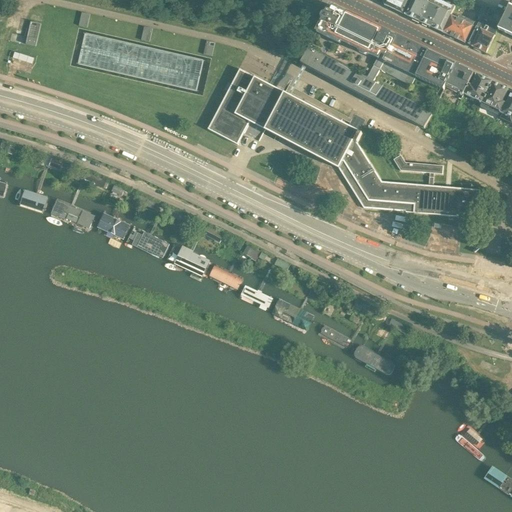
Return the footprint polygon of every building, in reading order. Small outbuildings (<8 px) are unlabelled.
[(386,6),(391,8),(402,14),(408,0),(385,0),(384,2),(385,6),(386,6)] [(412,0),(406,15),(414,19),(419,22),(429,0),(412,0)] [(440,0),(429,0),(419,22),(431,28),(443,1),(440,0)] [(455,7),(443,1),(431,28),(443,33),(451,16),(455,7)] [(304,65),(308,67),(383,107),(424,129),(427,125),(432,114),(438,103),(439,100),(445,87),(446,85),(456,65),(428,52),(391,34),(377,27),(349,14),(330,5),(329,6),(326,13),(323,14),(321,17),(322,21),(317,33),(316,33),(301,64),(304,65)] [(511,6),(511,7),(510,6),(509,5),(500,26),(498,30),(498,29),(511,35),(511,6)] [(486,8),(482,7),(477,17),(481,19),(486,8)] [(88,28),(91,14),(82,12),(79,26),(88,28)] [(494,13),(491,19),(500,24),(503,17),(494,13)] [(457,19),(451,16),(443,33),(444,34),(464,43),(465,44),(473,26),(472,26),(474,22),(466,18),(465,20),(458,17),(457,19)] [(29,22),(27,45),(37,45),(38,22),(29,22)] [(472,47),(481,51),(487,54),(497,32),(479,23),(477,27),(468,45),(472,47)] [(145,26),(141,39),(149,42),(153,28),(145,26)] [(206,41),(205,54),(212,55),(214,42),(206,41)] [(469,71),(456,65),(446,85),(445,87),(463,96),(464,95),(469,85),(474,74),(469,72),(469,71)] [(318,111),(292,97),(288,95),(269,85),(256,78),(240,70),(238,73),(224,100),(208,130),(238,145),(250,122),(284,140),(339,169),(348,184),(364,209),(406,212),(406,213),(436,215),(456,217),(457,216),(468,217),(468,218),(477,218),(479,197),(480,190),(479,190),(433,186),(434,174),(442,175),(443,166),(405,163),(398,168),(401,171),(430,174),(429,186),(382,182),(370,164),(357,143),(362,134),(359,132),(318,111)] [(464,95),(482,103),(493,82),(477,75),(472,86),(469,85),(464,95)] [(508,90),(493,82),(482,103),(500,112),(505,103),(502,102),(508,90)] [(511,92),(506,104),(505,103),(500,112),(500,113),(511,118),(511,119),(511,122),(511,92)] [(398,168),(405,163),(401,156),(394,160),(398,168)] [(51,160),(49,167),(61,171),(64,163),(52,159),(51,160)] [(68,164),(65,172),(75,177),(79,168),(68,164)] [(88,172),(85,181),(96,186),(99,177),(88,172)] [(126,191),(116,187),(113,194),(123,198),(126,191)] [(16,206),(42,214),(46,200),(21,191),(16,206)] [(153,209),(156,202),(141,195),(138,202),(153,209)] [(95,219),(56,204),(50,217),(88,232),(91,229),(95,219)] [(128,228),(103,217),(96,232),(121,243),(128,228)] [(202,224),(195,221),(192,227),(199,230),(202,224)] [(208,226),(203,234),(220,243),(224,235),(208,226)] [(133,227),(126,242),(162,259),(169,244),(133,227)] [(167,260),(203,276),(210,260),(193,252),(194,250),(178,243),(177,246),(174,245),(167,260)] [(255,249),(247,245),(244,252),(251,256),(255,249)] [(290,265),(280,260),(277,267),(287,272),(290,265)] [(231,289),(237,292),(242,282),(213,268),(208,278),(217,282),(218,285),(229,291),(231,289)] [(273,298),(245,285),(241,295),(269,308),(273,298)] [(341,301),(347,305),(353,308),(357,300),(345,294),(341,300),(341,301)] [(311,323),(276,305),(272,314),(273,319),(303,333),(307,331),(311,323)] [(408,327),(392,319),(388,326),(404,334),(408,327)] [(349,343),(321,328),(317,335),(345,350),(348,351),(351,345),(349,343)] [(391,374),(394,367),(394,365),(393,363),(361,346),(359,346),(357,347),(353,354),(354,356),(355,357),(387,374),(389,375),(391,374)] [(451,438),(481,462),(486,456),(478,450),(486,441),(463,422),(451,438)] [(500,458),(492,470),(511,483),(511,461),(510,464),(500,458)]
